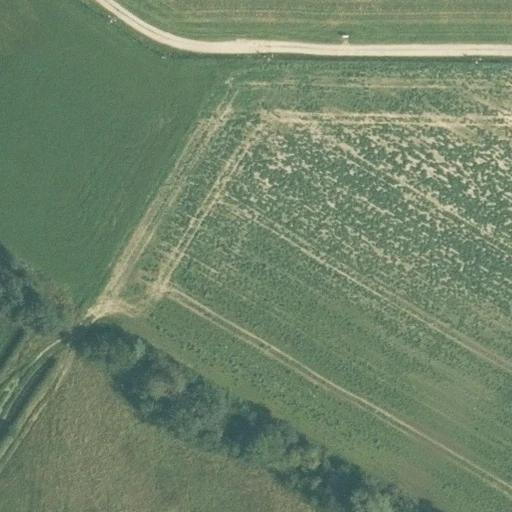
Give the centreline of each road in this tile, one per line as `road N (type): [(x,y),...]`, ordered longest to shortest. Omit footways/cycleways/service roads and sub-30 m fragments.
road 1 (track): [(0,394),(52,317),(106,292),(209,106)]
road 2 (track): [(47,0),(209,106)]
